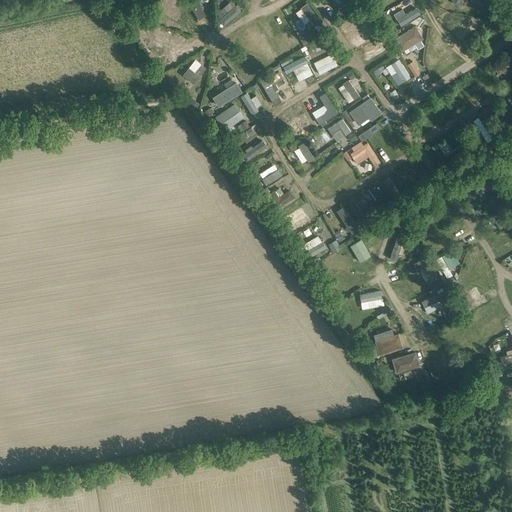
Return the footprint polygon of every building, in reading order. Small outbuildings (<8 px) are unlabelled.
[(167,0),(161,4),(169,16),(187,4),(183,0),(167,0)] [(186,0),(198,19),(205,15),(198,5),(199,0),(186,0)] [(338,10),(342,16),(359,4),(356,0),(347,0),(349,2),(338,10)] [(240,11),(231,1),(215,14),(225,25),(240,11)] [(301,9),(295,13),(300,19),(305,15),(314,26),(320,21),(306,3),(300,8),(301,9)] [(393,14),(400,26),(419,14),(412,3),(393,14)] [(349,24),(355,35),(371,26),(364,15),(349,24)] [(475,20),(457,17),(456,25),(473,28),(475,20)] [(322,21),(317,25),(320,30),(325,26),(322,21)] [(212,22),(203,26),(207,35),(216,31),(212,22)] [(423,39),(415,26),(393,39),(400,52),(414,43),(417,49),(423,46),(420,41),(423,39)] [(308,28),(302,32),(305,36),(306,38),(307,37),(311,34),(313,33),(310,28),(308,29),(308,28)] [(444,29),(431,35),(442,55),(454,48),(444,29)] [(262,46),(261,35),(250,36),(251,46),(262,46)] [(388,50),(382,38),(361,48),(365,55),(366,54),(369,60),(388,50)] [(178,63),(197,51),(189,39),(170,50),(178,63)] [(319,73),(337,65),(331,55),(322,59),(319,54),(312,57),(315,63),(314,63),(319,73)] [(293,61),(290,56),(281,62),(283,66),(293,61)] [(497,74),(511,64),(511,56),(493,68),(497,74)] [(298,81),(311,74),(303,57),(283,67),(286,72),(292,69),(298,81)] [(399,59),(392,64),(397,71),(391,75),(397,85),(410,77),(399,59)] [(204,68),(194,60),(181,76),(192,84),(204,68)] [(428,65),(432,71),(439,67),(435,61),(428,65)] [(378,68),(372,71),(376,76),(381,73),(380,71),(378,68)] [(273,86),(274,83),(284,77),(280,71),(261,81),(274,104),(281,100),(273,86)] [(358,96),(348,81),(338,88),(348,102),(358,96)] [(226,87),(212,96),(218,106),(241,91),(235,82),(233,83),(226,87)] [(240,96),(252,115),(258,111),(246,93),(240,96)] [(324,104),(312,112),(316,118),(319,124),(321,126),(326,123),(325,120),(337,113),(325,94),(320,97),(324,104)] [(370,98),(350,112),(354,118),(356,121),(370,112),(374,118),(381,113),(370,98)] [(234,105),(219,115),(227,126),(242,116),(234,105)] [(205,111),(204,112),(207,116),(208,115),(214,111),(210,107),(205,111)] [(435,125),(449,117),(446,112),(432,119),(435,125)] [(305,114),(296,119),(305,134),(314,128),(305,114)] [(485,141),(490,138),(476,117),(471,120),(470,118),(465,122),(480,146),(486,142),(485,141)] [(341,120),(328,129),(331,134),(340,128),(345,135),(350,132),(341,120)] [(367,129),(357,135),(361,141),(366,137),(368,137),(371,134),(367,129)] [(401,149),(388,132),(385,135),(385,136),(380,140),(392,156),(401,149)] [(265,145),(262,141),(242,156),(245,160),(265,145)] [(309,163),(315,160),(303,141),(297,145),(299,147),(294,151),(301,163),(306,159),(309,163)] [(367,143),(363,146),(361,142),(351,149),(353,152),(351,154),(354,159),(366,151),(374,164),(379,161),(367,143)] [(437,144),(431,148),(444,165),(464,151),(460,146),(452,151),(445,156),(441,150),(437,144)] [(413,160),(398,169),(402,175),(416,166),(413,160)] [(345,171),(339,162),(325,172),(327,176),(329,175),(332,180),(345,171)] [(282,175),(278,169),(277,170),(274,165),(260,174),(263,178),(262,179),(266,185),(282,175)] [(487,169),(462,186),(466,192),(472,187),(475,192),(481,187),(493,179),(494,179),(487,169)] [(375,182),(389,206),(402,198),(387,174),(375,182)] [(274,210),(293,197),(289,191),(284,194),(279,187),(266,196),(274,210)] [(364,219),(352,199),(346,203),(359,223),(364,219)] [(358,230),(343,208),(337,211),(352,234),(358,230)] [(511,209),(494,220),(495,221),(498,228),(511,221),(511,209)] [(305,216),(287,227),(291,234),(309,222),(305,216)] [(429,229),(419,235),(429,252),(439,246),(429,229)] [(306,243),(310,249),(302,253),(306,260),(325,248),(321,242),(317,236),(306,243)] [(395,237),(390,252),(401,255),(406,240),(395,237)] [(511,237),(503,237),(502,248),(511,248),(511,237)] [(362,238),(351,245),(361,262),(372,255),(362,238)] [(333,252),(342,248),(338,239),(329,243),(333,252)] [(446,254),(435,260),(446,278),(451,275),(448,269),(453,266),(446,254)] [(328,266),(346,270),(347,263),(345,263),(346,258),(339,256),(338,261),(329,259),(328,266)] [(437,278),(426,256),(419,260),(430,281),(437,278)] [(382,290),(359,294),(362,309),(384,305),(382,290)] [(442,290),(421,301),(424,307),(427,313),(442,305),(439,300),(445,297),(442,290)] [(475,302),(478,307),(490,301),(487,295),(475,302)] [(488,302),(473,312),(477,317),(491,307),(488,302)] [(380,309),(381,312),(383,315),(393,310),(390,304),(380,309)] [(488,340),(506,328),(499,317),(487,324),(485,321),(478,325),(488,340)] [(380,356),(402,348),(398,335),(375,342),(377,346),(372,347),(374,356),(379,354),(380,356)] [(502,364),(511,361),(511,339),(511,340),(511,341),(511,353),(500,357),(502,364)] [(441,353),(445,363),(441,365),(447,379),(463,373),(453,349),(441,353)] [(415,352),(392,359),(396,373),(419,366),(415,352)]
